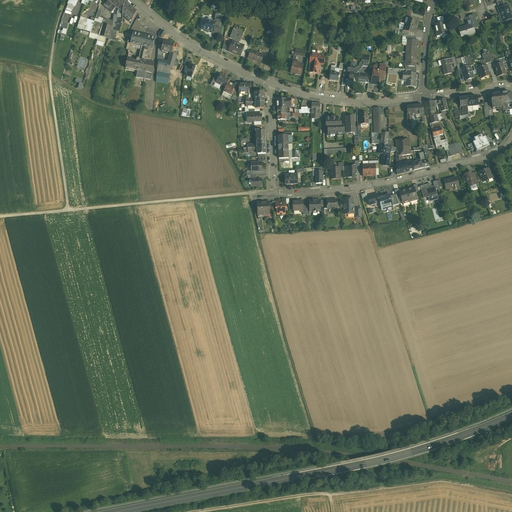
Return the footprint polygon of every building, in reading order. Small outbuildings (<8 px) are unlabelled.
[(122,0),(113,0),(111,3),(112,4),(116,7),(119,10),(122,13),(122,12),(124,4),(125,2),(122,0)] [(503,0),(497,2),(499,9),(505,7),(503,0)] [(112,4),(108,1),(106,3),(105,3),(103,6),(108,9),(112,4)] [(136,12),(125,2),(124,4),(122,12),(122,13),(122,16),(129,21),(132,21),(136,12)] [(499,9),(498,9),(502,22),(511,18),(508,6),(499,9)] [(119,10),(117,12),(117,15),(114,15),(112,27),(116,28),(115,31),(117,32),(120,32),(123,23),(122,16),(122,13),(119,10)] [(222,15),(216,13),(214,22),(214,25),(220,26),(222,15)] [(477,27),(474,15),(469,17),(465,18),(468,27),(469,30),(473,29),(477,27)] [(94,22),(81,17),(77,28),(90,33),(94,22)] [(410,18),(406,17),(406,18),(404,24),(416,28),(419,21),(410,18)] [(207,20),(204,20),(203,20),(202,21),(201,23),(202,25),(203,25),(202,30),(205,30),(205,31),(206,32),(208,32),(209,31),(210,31),(212,32),(214,25),(214,22),(212,21),(211,19),(209,19),(207,20)] [(102,24),(94,21),(94,22),(90,33),(90,34),(98,36),(101,28),(102,24)] [(438,24),(434,25),(436,32),(435,32),(437,38),(442,36),(441,35),(446,34),(444,22),(438,24)] [(109,26),(102,24),(101,28),(99,36),(109,39),(109,37),(106,36),(109,26)] [(416,28),(404,24),(402,31),(415,34),(416,28)] [(220,26),(214,25),(212,32),(212,33),(221,35),(223,27),(220,26)] [(109,26),(106,36),(109,37),(111,30),(115,31),(116,28),(112,27),(109,26)] [(278,28),(269,26),(266,42),(274,44),(278,28)] [(468,27),(466,28),(465,26),(459,28),(461,37),(467,35),(467,36),(475,33),(473,29),(469,30),(468,27)] [(233,40),(232,42),(239,44),(244,33),(233,29),(230,38),(233,40)] [(115,31),(111,30),(109,40),(114,41),(117,32),(115,31)] [(127,60),(133,61),(134,53),(135,53),(135,51),(134,51),(136,45),(131,44),(130,44),(133,33),(130,32),(128,43),(126,50),(129,50),(129,51),(128,51),(128,52),(129,53),(127,60)] [(133,61),(127,60),(126,69),(138,71),(136,78),(151,81),(153,65),(152,64),(152,63),(149,62),(150,57),(152,49),(153,49),(155,39),(133,33),(130,44),(131,44),(136,45),(142,47),(140,54),(139,59),(138,58),(137,59),(136,59),(136,61),(133,61)] [(413,40),(408,40),(408,41),(408,45),(407,45),(406,53),(417,53),(417,47),(418,47),(418,41),(413,40)] [(174,44),(163,42),(162,46),(161,51),(163,52),(170,53),(172,54),(174,44)] [(239,44),(232,42),(228,52),(232,54),(233,53),(240,56),(241,56),(242,51),(244,46),(239,44)] [(305,51),(295,49),(294,55),(304,57),(305,51)] [(264,55),(251,50),(248,59),(261,64),(264,55)] [(177,55),(172,54),(170,53),(168,63),(167,69),(173,70),(177,55)] [(417,53),(406,53),(406,61),(407,61),(407,67),(408,67),(416,67),(417,53)] [(320,55),(311,54),(310,63),(309,73),(318,74),(319,64),(324,65),(325,58),(320,57),(320,55)] [(351,63),(350,69),(348,69),(347,73),(349,74),(348,81),(346,80),(345,83),(345,84),(353,85),(354,73),(357,74),(357,73),(359,73),(360,71),(360,69),(361,70),(361,67),(363,67),(363,66),(368,67),(369,56),(364,55),(364,58),(362,57),(361,63),(359,63),(359,67),(358,66),(357,68),(355,67),(356,64),(351,63)] [(470,55),(464,57),(467,67),(470,66),(470,67),(473,66),(470,55)] [(207,62),(202,59),(199,66),(204,69),(207,62)] [(448,59),(441,61),(444,75),(451,73),(449,64),(448,59)] [(214,65),(207,62),(204,69),(208,71),(211,72),(214,65)] [(299,63),(293,62),(291,73),(297,74),(296,74),(301,75),(303,64),(299,64),(299,63)] [(502,63),(494,66),(498,77),(506,74),(502,63)] [(190,65),(189,65),(188,67),(187,70),(189,71),(188,74),(187,77),(192,79),(193,75),(196,67),(190,65)] [(380,68),(379,68),(378,67),(375,69),(374,69),(374,70),(372,71),(373,72),(373,74),(375,74),(373,76),(374,78),(372,80),(372,82),(379,83),(379,79),(381,79),(381,80),(384,80),(385,73),(386,72),(385,71),(386,66),(380,65),(380,68)] [(486,65),(478,68),(482,78),(490,76),(486,65)] [(462,69),(460,69),(460,70),(464,81),(474,78),(470,67),(470,66),(467,67),(462,69)] [(170,74),(157,72),(156,82),(168,84),(170,74)] [(416,73),(407,73),(407,72),(403,72),(402,80),(406,80),(405,86),(415,87),(416,73)] [(330,73),(329,80),(338,81),(339,74),(334,73),(330,73)] [(230,79),(220,74),(218,78),(216,83),(225,88),(226,88),(228,83),(230,79)] [(361,75),(359,75),(358,77),(357,77),(357,80),(358,80),(358,82),(365,84),(366,75),(361,74),(361,75)] [(245,82),(238,82),(239,93),(247,93),(247,94),(248,94),(248,93),(248,87),(248,83),(245,84),(245,82)] [(230,84),(228,83),(226,88),(225,88),(224,92),(231,95),(233,92),(233,90),(232,90),(231,90),(233,85),(230,84)] [(510,92),(501,93),(502,103),(505,103),(511,102),(510,92)] [(501,93),(492,94),(493,100),(491,100),(492,108),(493,108),(503,107),(502,103),(501,93)] [(477,96),(465,98),(467,107),(471,106),(478,106),(477,96)] [(465,98),(459,98),(460,107),(462,107),(463,111),(463,116),(468,115),(468,114),(467,107),(465,98)] [(286,99),(276,99),(277,108),(285,108),(285,109),(287,109),(287,107),(286,99)] [(445,99),(438,100),(441,112),(447,110),(448,110),(445,99)] [(433,105),(432,101),(425,102),(427,117),(430,116),(435,115),(434,108),(435,108),(434,105),(433,105)] [(423,105),(415,106),(415,114),(415,115),(416,118),(416,123),(424,123),(423,105)] [(182,108),(181,116),(185,117),(186,113),(189,114),(190,109),(182,108)] [(311,110),(311,118),(319,119),(319,114),(320,110),(319,110),(311,110)] [(435,115),(430,116),(431,124),(438,122),(436,115),(435,115)] [(335,119),(335,117),(331,117),(331,119),(326,119),(326,123),(326,127),(328,127),(328,135),(344,134),(344,126),(341,126),(340,118),(335,119)] [(354,117),(346,117),(347,133),(355,133),(354,127),(354,117)] [(442,128),(431,131),(433,137),(439,135),(444,134),(442,128)] [(265,131),(256,132),(257,143),(265,142),(265,131)] [(388,133),(381,133),(380,141),(377,141),(380,144),(387,146),(387,141),(388,141),(388,133)] [(439,135),(433,137),(436,146),(442,145),(443,148),(448,146),(446,140),(440,141),(439,135)] [(481,135),(478,136),(483,148),(490,145),(488,142),(486,137),(485,136),(483,138),(481,135)] [(283,136),(278,136),(278,145),(288,144),(287,136),(283,136)] [(477,151),(483,148),(478,136),(474,138),(475,141),(473,142),(473,143),(475,148),(477,151)] [(408,139),(395,140),(397,148),(409,147),(408,139)] [(387,146),(380,144),(379,153),(383,154),(389,155),(390,149),(390,147),(387,146)] [(409,147),(397,148),(396,151),(396,157),(400,156),(410,155),(410,147),(409,147)] [(262,163),(252,163),(252,167),(251,167),(251,171),(251,172),(256,172),(262,171),(262,163)] [(400,165),(396,166),(396,171),(397,175),(414,171),(412,163),(400,165)] [(355,166),(347,167),(347,178),(356,177),(356,167),(356,166),(355,166)] [(338,167),(331,168),(331,180),(340,180),(340,171),(340,167),(338,167)] [(489,169),(479,173),(483,182),(489,180),(488,179),(492,178),(492,179),(489,170),(489,169)] [(471,172),(464,175),(469,187),(476,185),(472,176),(471,172)] [(297,174),(284,175),(285,184),(293,183),(293,185),(298,184),(297,174)] [(450,179),(443,181),(446,190),(455,188),(455,185),(458,184),(456,178),(450,179)] [(431,188),(430,184),(421,187),(424,199),(431,197),(432,199),(433,199),(433,201),(438,200),(436,190),(435,187),(431,188)] [(414,188),(406,190),(410,202),(417,200),(415,192),(414,188)] [(410,202),(406,190),(399,192),(400,197),(402,204),(410,202)] [(377,194),(367,197),(367,198),(369,206),(380,203),(378,197),(377,194)] [(389,195),(378,197),(380,203),(381,209),(386,208),(385,206),(391,204),(390,198),(389,195)] [(353,199),(343,199),(344,215),(354,214),(353,209),(353,199)] [(320,200),(309,201),(309,209),(309,212),(310,212),(320,211),(320,200)] [(337,200),(327,200),(327,204),(326,205),(326,207),(327,207),(327,208),(331,208),(331,209),(337,208),(337,200)] [(302,201),(293,202),(293,204),(292,205),(292,207),(293,208),(293,211),(302,211),(303,211),(303,206),(302,201)] [(269,203),(257,204),(257,210),(257,215),(269,215),(269,209),(269,204),(269,203)] [(275,203),(275,204),(275,208),(275,209),(277,209),(277,216),(279,215),(279,216),(283,216),(283,215),(285,215),(285,209),(286,209),(286,203),(275,203)] [(361,208),(353,209),(354,214),(355,218),(361,218),(361,208)]
